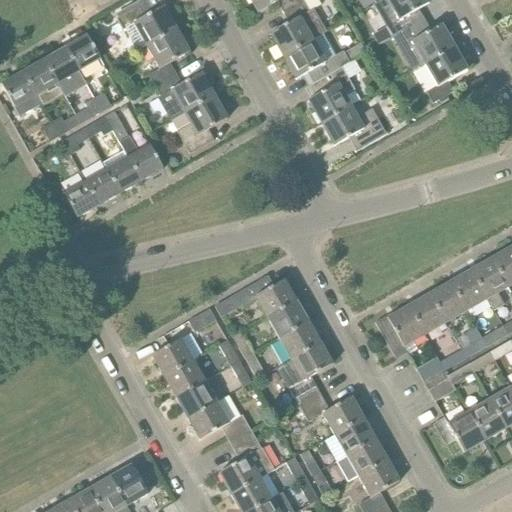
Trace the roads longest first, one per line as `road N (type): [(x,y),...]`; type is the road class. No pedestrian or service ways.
road 1 (residential): [(449,511),(293,229)]
road 2 (residential): [(198,511),(67,281)]
road 3 (residential): [(331,220),(210,0)]
road 4 (residential): [(67,281),(293,229)]
road 5 (residential): [(331,220),(511,166)]
